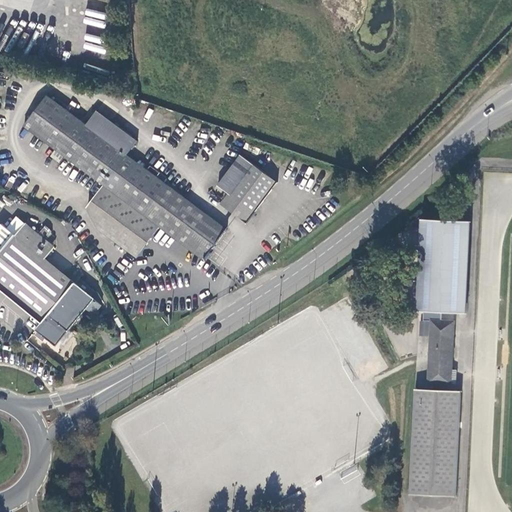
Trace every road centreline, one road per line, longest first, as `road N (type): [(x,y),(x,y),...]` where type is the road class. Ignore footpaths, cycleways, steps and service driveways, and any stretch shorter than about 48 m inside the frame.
road 1 (primary): [(496,108),(317,259),(118,382)]
road 2 (unknown): [(249,304),(226,278),(231,220),(113,113),(41,91),(23,108),(17,159),(0,171)]
